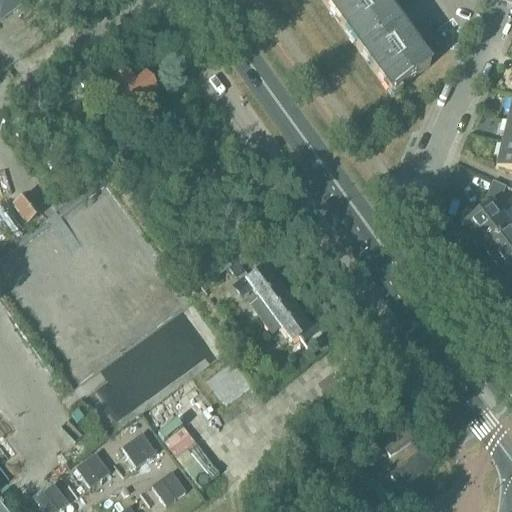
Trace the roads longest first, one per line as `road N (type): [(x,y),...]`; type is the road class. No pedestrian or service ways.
road 1 (unclassified): [(163,0),(389,321),(419,301)]
road 2 (primary): [(419,301),(205,0)]
road 3 (residential): [(422,179),(504,0)]
road 4 (primary): [(444,337),(464,399),(511,461)]
